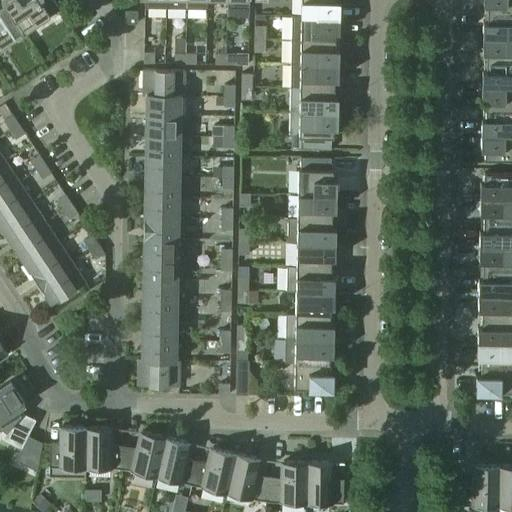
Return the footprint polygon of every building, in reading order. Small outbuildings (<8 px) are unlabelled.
[(60,9),(53,0),(2,0),(3,1),(6,5),(24,33),(60,9)] [(166,0),(144,0),(144,8),(166,8),(166,0)] [(186,0),(166,0),(166,8),(187,9),(186,0)] [(207,0),(186,0),(187,9),(207,9),(207,0)] [(339,0),(301,0),(301,15),(339,15),(339,0)] [(511,12),(511,0),(483,0),(483,4),(487,4),(487,12),(511,12)] [(0,48),(24,33),(6,5),(0,8),(0,48)] [(137,23),(137,11),(125,11),(125,23),(137,23)] [(511,36),(511,12),(487,12),(487,21),(483,21),(483,36),(511,36)] [(339,31),(339,15),(301,15),(291,14),(291,38),(335,39),(335,31),(339,31)] [(267,25),(254,25),(254,37),(267,37),(267,25)] [(511,60),(511,36),(483,36),(482,52),(486,52),(486,60),(511,60)] [(266,51),(267,37),(254,37),(254,51),(266,51)] [(334,48),(335,39),(291,38),(290,62),(338,63),(338,48),(334,48)] [(154,62),(154,51),(143,51),(143,62),(154,62)] [(185,63),(185,52),(174,52),(174,63),(185,63)] [(196,63),(196,52),(185,52),(185,63),(196,63)] [(226,64),(226,53),(215,53),(215,63),(226,64)] [(237,53),(226,53),(226,64),(237,64),(237,53)] [(511,85),(511,60),(486,60),(486,70),(482,69),(482,85),(511,85)] [(338,79),(338,63),(290,62),(290,86),(334,87),(334,79),(338,79)] [(184,95),(184,69),(143,68),(142,94),(146,94),(181,95),(184,95)] [(252,73),(241,73),(241,86),(252,86),(252,73)] [(235,95),(235,84),(224,84),(224,95),(235,95)] [(511,109),(511,85),(482,85),(481,100),(485,100),(485,109),(511,109)] [(252,99),(252,86),(241,86),(241,99),(252,99)] [(334,96),(334,87),(290,86),(289,110),(337,111),(338,96),(334,96)] [(180,119),(181,95),(146,94),(145,118),(180,119)] [(235,106),(235,95),(224,95),(224,106),(235,106)] [(511,133),(511,109),(485,109),(485,118),(481,118),(481,133),(511,133)] [(337,127),(337,111),(289,110),(289,135),(291,135),(291,147),(289,147),(289,148),(333,148),(331,147),(331,136),(333,136),(333,127),(337,127)] [(9,129),(18,123),(12,114),(3,120),(9,129)] [(180,140),(180,119),(145,118),(145,139),(180,140)] [(25,132),(18,123),(9,129),(15,138),(25,132)] [(234,136),(234,125),(223,125),(223,136),(234,136)] [(511,158),(511,133),(481,133),(480,148),(484,148),(484,158),(511,158)] [(234,147),(234,136),(223,136),(223,146),(234,147)] [(179,159),(180,140),(145,139),(145,158),(179,159)] [(36,169),(45,163),(39,154),(30,160),(36,169)] [(336,194),(336,178),(332,178),(332,169),(330,169),(330,157),(332,157),(300,156),(300,168),(298,168),(297,194),(336,194)] [(179,179),(179,159),(145,158),(144,178),(179,179)] [(0,194),(19,182),(6,162),(0,166),(0,194)] [(51,172),(45,163),(36,169),(42,178),(51,172)] [(233,176),(233,166),(223,165),(222,176),(233,176)] [(511,197),(511,172),(484,172),(484,181),(480,181),(480,196),(511,197)] [(233,187),(233,176),(222,176),(222,187),(233,187)] [(179,199),(179,179),(144,178),(144,199),(179,199)] [(0,221),(32,200),(19,182),(0,194),(0,221)] [(252,192),(239,192),(239,205),(251,206),(252,192)] [(62,209),(72,203),(65,194),(56,200),(62,209)] [(336,209),(336,194),(297,194),(297,217),(331,218),(332,209),(336,209)] [(511,221),(511,197),(480,196),(479,212),(483,212),(483,221),(511,221)] [(178,219),(179,199),(144,199),(143,218),(178,219)] [(46,222),(32,200),(0,221),(0,227),(11,245),(46,222)] [(78,212),(72,203),(62,209),(68,218),(78,212)] [(232,218),(233,207),(222,207),(222,218),(232,218)] [(331,226),(331,218),(297,217),(288,217),(288,241),(296,241),(335,242),(335,226),(331,226)] [(178,239),(178,219),(143,218),(143,238),(178,239)] [(232,229),(232,218),(222,218),(221,229),(232,229)] [(511,245),(511,221),(483,221),(483,229),(479,229),(479,244),(511,245)] [(59,242),(46,222),(11,245),(25,265),(59,242)] [(251,228),(238,227),(238,240),(251,240),(251,228)] [(92,234),(83,240),(89,249),(98,243),(92,234)] [(178,260),(178,239),(143,238),(143,259),(178,260)] [(250,253),(251,240),(238,240),(238,253),(250,253)] [(335,257),(335,242),(296,241),(296,265),(330,266),(331,257),(335,257)] [(38,286),(73,263),(59,242),(25,265),(38,286)] [(104,252),(98,243),(89,249),(95,258),(104,252)] [(511,269),(511,245),(479,244),(478,260),(482,260),(482,269),(511,269)] [(232,259),(232,248),(221,247),(221,258),(232,259)] [(232,270),(232,259),(221,258),(221,269),(232,270)] [(177,280),(178,260),(143,259),(142,279),(177,280)] [(51,304),(85,281),(73,263),(38,286),(51,304)] [(330,275),(330,266),(296,265),(286,265),(285,290),(296,290),(334,290),(334,275),(330,275)] [(511,293),(511,269),(482,269),(482,278),(478,278),(478,293),(511,293)] [(250,276),(237,276),(237,289),(250,289),(250,276)] [(177,301),(177,280),(142,279),(142,300),(177,301)] [(231,299),(231,288),(220,288),(220,299),(231,299)] [(250,302),(250,289),(237,289),(237,302),(250,302)] [(334,306),(334,290),(296,290),(295,314),(330,314),(330,306),(334,306)] [(511,293),(478,293),(477,309),(481,309),(481,318),(511,317),(511,293)] [(231,310),(231,299),(220,299),(220,310),(231,310)] [(176,320),(177,301),(142,300),(142,319),(176,320)] [(329,323),(330,314),(295,314),(285,314),(285,338),(295,338),(333,338),(333,323),(329,323)] [(511,317),(481,318),(481,326),(477,326),(477,341),(511,341),(511,317)] [(176,340),(176,320),(142,319),(141,339),(176,340)] [(249,324),(236,324),(236,337),(249,337),(249,324)] [(230,340),(230,329),(220,329),(219,340),(230,340)] [(249,350),(249,337),(236,337),(236,350),(249,350)] [(333,354),(333,338),(295,338),(285,338),(285,362),(294,362),(329,362),(329,354),(333,354)] [(176,358),(176,340),(141,339),(141,358),(176,358)] [(230,351),(230,340),(219,340),(219,351),(230,351)] [(511,341),(477,341),(477,357),(481,357),(480,365),(511,365),(511,341)] [(176,358),(141,358),(138,358),(137,384),(179,385),(179,358),(176,358)] [(228,377),(228,362),(216,362),(216,377),(228,377)] [(332,387),(332,372),(336,368),(335,367),(332,371),(328,371),(329,362),(294,362),(294,372),(288,378),(286,378),(286,379),(287,379),(294,385),(294,387),(295,387),(297,389),(297,390),(298,390),(298,389),(301,387),(308,387),(305,390),(305,391),(309,387),(320,387),(320,391),(321,391),(321,387),(332,387),(335,391),(336,391),(332,387)] [(511,365),(480,365),(480,374),(477,374),(473,370),(476,374),(476,389),(472,393),(473,394),(477,390),(487,390),(487,394),(488,394),(488,390),(499,391),(503,394),(500,391),(508,391),(510,393),(510,394),(511,394),(511,393),(511,391),(511,365)] [(248,394),(248,369),(236,368),(235,394),(248,394)] [(24,402),(10,380),(0,387),(0,423),(6,429),(1,438),(21,447),(35,419),(21,411),(16,407),(24,402)] [(229,393),(229,382),(219,382),(218,393),(229,393)] [(86,466),(87,426),(62,425),(62,442),(49,441),(49,442),(49,464),(45,464),(45,465),(50,465),(49,475),(86,476),(86,466)] [(122,468),(124,444),(110,443),(110,426),(87,426),(86,466),(114,467),(122,468)] [(157,475),(166,436),(142,430),(138,446),(124,444),(122,468),(128,468),(157,475)] [(192,483),(197,460),(185,457),(189,441),(166,436),(157,475),(192,483)] [(227,491),(236,452),(212,446),(209,462),(197,460),(192,483),(227,491)] [(267,500),(269,475),(255,473),(259,457),(236,452),(227,491),(259,499),(267,500)] [(307,501),(308,461),(283,460),(283,477),(269,475),(267,500),(272,500),(307,501)] [(343,479),(343,478),(331,478),(331,461),(308,461),(307,501),(346,502),(346,500),(342,501),(343,479)] [(498,504),(499,464),(475,464),(474,480),(461,480),(461,481),(462,481),(461,503),(458,502),(458,504),(498,504)] [(511,504),(511,464),(499,464),(498,504),(511,504)]
